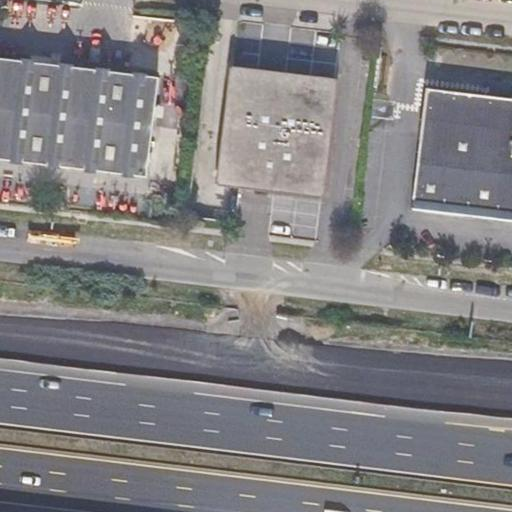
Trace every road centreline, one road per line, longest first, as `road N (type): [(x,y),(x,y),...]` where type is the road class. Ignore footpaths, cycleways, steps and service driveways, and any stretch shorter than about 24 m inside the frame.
road 1 (motorway): [(511,457),(0,384)]
road 2 (unclassified): [(0,243),(511,304)]
road 3 (motorway): [(511,402),(0,352)]
road 4 (motorway): [(0,479),(295,511)]
